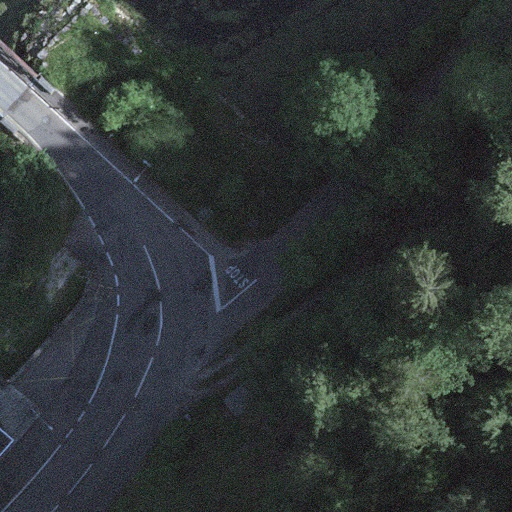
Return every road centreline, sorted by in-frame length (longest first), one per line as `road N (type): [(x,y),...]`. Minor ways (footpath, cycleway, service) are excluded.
road 1 (unclassified): [(154,358),(281,264),(511,44)]
road 2 (track): [(511,175),(232,370),(131,411)]
road 3 (secondary): [(0,82),(82,158),(142,242),(160,305),(154,358)]
road 4 (secondary): [(154,358),(115,438),(58,511)]
